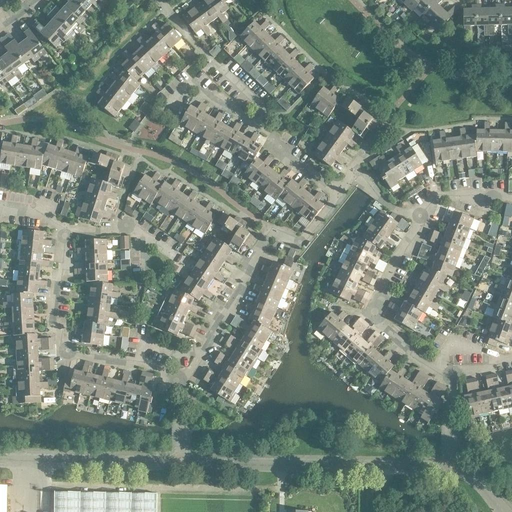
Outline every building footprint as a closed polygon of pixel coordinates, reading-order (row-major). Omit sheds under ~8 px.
[(87,11),(74,0),(65,0),(69,3),(65,7),(82,23),(84,20),(81,17),(87,11)] [(96,8),(98,5),(92,0),(74,0),(87,11),(92,4),(96,8)] [(212,22),(218,18),(221,16),(208,0),(205,0),(199,5),(212,22)] [(221,21),(225,18),(223,14),(229,9),(225,4),(224,4),(221,0),(208,0),(221,16),(218,18),(221,21)] [(407,0),(404,4),(412,11),(422,0),(407,0)] [(422,0),(412,11),(412,12),(415,8),(423,15),(437,0),(422,0)] [(437,0),(423,15),(431,23),(443,10),(438,6),(443,0),(437,0)] [(121,10),(128,17),(136,8),(129,2),(121,10)] [(51,3),(47,7),(72,30),(78,24),(80,25),(82,23),(65,7),(61,12),(51,3)] [(212,22),(199,5),(183,17),(196,35),(202,30),(207,37),(212,33),(206,27),(212,22)] [(477,27),(476,6),(472,6),(472,10),(464,10),(465,37),(470,37),(470,27),(477,27)] [(476,6),(477,27),(484,26),(484,36),(489,36),(488,9),(481,10),(481,6),(476,6)] [(488,9),(489,36),(494,36),(494,26),(501,26),(500,6),(496,6),(496,9),(488,9)] [(500,6),(501,26),(508,26),(508,36),(511,35),(511,8),(505,9),(505,6),(500,6)] [(53,21),(49,25),(66,40),(68,38),(67,36),(72,30),(47,7),(43,12),(53,21)] [(447,14),(443,10),(431,23),(439,30),(453,15),(458,10),(454,7),(447,14)] [(64,43),(66,40),(49,25),(45,29),(35,20),(31,25),(56,48),(62,41),(64,43)] [(262,29),(260,27),(255,22),(240,38),(247,45),(262,29)] [(28,39),(24,43),(37,61),(47,54),(44,50),(25,24),(20,28),(28,39)] [(159,26),(155,30),(157,33),(159,31),(174,47),(182,40),(167,24),(161,29),(159,26)] [(255,52),(270,37),(264,31),(267,29),(263,25),(260,27),(262,29),(247,45),(255,52)] [(152,38),(167,54),(174,47),(159,31),(157,33),(152,38)] [(277,44),(275,42),(270,37),(255,52),(262,59),(277,44)] [(167,54),(152,38),(146,43),(144,40),(140,44),(142,47),(144,45),(159,61),(167,54)] [(269,66),(284,51),(279,46),(281,43),(277,39),(275,42),(277,44),(262,59),(269,66)] [(40,65),(37,61),(24,43),(19,46),(15,41),(10,44),(25,64),(31,59),(37,67),(40,65)] [(21,73),(18,69),(25,64),(10,44),(5,48),(9,53),(4,57),(18,75),(21,79),(23,78),(20,74),(21,73)] [(137,52),(152,68),(159,61),(144,45),(142,47),(137,52)] [(189,61),(198,56),(196,51),(187,55),(189,61)] [(291,58),(289,56),(284,51),(269,66),(277,73),(291,58)] [(129,54),(125,58),(127,61),(129,59),(144,75),(152,68),(137,52),(132,57),(129,54)] [(284,80),(299,65),(293,60),(296,57),(292,53),(289,56),(291,58),(277,73),(284,80)] [(0,71),(5,78),(8,82),(15,77),(18,81),(21,79),(18,75),(4,57),(0,60),(0,71)] [(136,82),(144,75),(129,59),(127,61),(122,66),(125,70),(126,70),(136,82)] [(306,72),(304,70),(299,65),(284,80),(291,87),(306,72)] [(308,74),(311,71),(307,67),(304,70),(306,72),(291,87),(299,95),(314,80),(308,74)] [(112,80),(115,82),(117,80),(134,93),(140,85),(136,82),(126,70),(125,70),(119,78),(116,75),(112,80)] [(0,88),(8,82),(5,78),(0,71),(0,88)] [(170,92),(185,78),(180,72),(164,85),(170,92)] [(115,82),(111,88),(128,101),(134,93),(117,80),(115,82)] [(106,94),(103,92),(100,96),(103,98),(104,96),(121,109),(128,101),(111,88),(106,94)] [(319,111),(332,94),(330,92),(323,88),(311,105),(319,111)] [(332,94),(319,111),(328,118),(338,104),(340,100),(334,96),(337,93),(332,89),(330,92),(332,94)] [(351,131),(355,134),(360,138),(366,129),(372,133),(378,124),(366,115),(371,109),(360,101),(357,105),(344,95),(340,100),(338,104),(359,120),(351,131)] [(115,118),(121,109),(104,96),(103,98),(98,104),(115,118)] [(278,97),(275,100),(284,108),(287,105),(278,97)] [(28,109),(37,102),(34,98),(25,104),(28,109)] [(155,106),(159,101),(155,98),(151,103),(155,106)] [(18,116),(19,115),(28,109),(25,104),(15,111),(18,116)] [(180,125),(189,130),(200,111),(197,110),(191,106),(180,125)] [(202,113),(204,109),(199,106),(197,110),(200,111),(189,130),(198,135),(209,116),(202,113)] [(318,116),(306,114),(304,125),(316,128),(318,116)] [(215,120),(209,116),(198,135),(207,140),(217,121),(215,120)] [(222,120),(217,117),(215,120),(217,121),(207,140),(204,144),(208,146),(210,142),(216,145),(226,127),(220,123),(222,120)] [(134,132),(140,125),(135,121),(129,128),(134,132)] [(351,140),(355,134),(351,131),(338,121),(332,130),(349,142),(351,140)] [(226,127),(216,145),(224,150),(235,132),(233,130),(226,127)] [(238,133),(240,130),(235,127),(233,130),(235,132),(224,150),(233,155),(244,137),(238,133)] [(490,131),(490,127),(484,127),(484,131),(487,131),(487,152),(497,153),(497,131),(490,131)] [(351,140),(349,142),(332,130),(326,138),(343,151),(347,145),(351,147),(354,142),(351,140)] [(473,135),(476,157),(477,157),(476,152),(487,152),(487,131),(484,131),(477,131),(477,135),(473,135)] [(505,131),(497,131),(497,153),(507,153),(508,131),(505,131)] [(466,133),(460,134),(461,137),(463,137),(466,158),(476,157),(473,135),(466,137),(466,133)] [(446,139),(446,136),(440,136),(441,140),(443,140),(446,161),(456,160),(453,138),(446,139)] [(250,140),(244,137),(233,155),(242,160),(253,142),(250,140)] [(257,140),(252,137),(250,140),(253,142),(242,160),(251,166),(252,166),(256,157),(262,147),(255,143),(257,140)] [(461,137),(453,138),(456,160),(466,158),(463,137),(461,137)] [(337,159),(339,157),(343,151),(326,138),(320,146),(337,159)] [(180,139),(179,147),(189,147),(189,140),(180,139)] [(11,144),(14,144),(11,166),(21,167),(24,146),(17,145),(17,141),(12,140),(11,144)] [(436,163),(446,161),(443,140),(441,140),(433,141),(436,163)] [(11,144),(4,143),(0,164),(7,165),(11,166),(14,144),(11,144)] [(32,143),(31,147),(34,148),(31,169),(41,170),(42,166),(47,150),(37,148),(38,144),(32,143)] [(57,144),(56,148),(59,148),(52,169),(62,172),(68,152),(61,149),(63,146),(57,144)] [(49,145),(47,150),(42,166),(52,169),(59,148),(56,148),(49,145)] [(24,146),(21,167),(31,169),(34,148),(31,147),(24,146)] [(339,157),(337,159),(320,146),(313,155),(331,167),(335,161),(339,163),(342,159),(339,157)] [(403,148),(398,152),(400,155),(402,153),(414,171),(423,166),(411,147),(405,152),(403,148)] [(77,150),(75,154),(78,155),(71,175),(82,178),(87,163),(88,158),(81,156),(82,152),(77,150)] [(68,152),(62,172),(71,175),(78,155),(75,154),(68,152)] [(88,158),(87,163),(112,171),(108,184),(113,186),(118,187),(121,177),(128,179),(131,168),(117,164),(120,157),(107,152),(106,157),(90,152),(88,158)] [(197,156),(206,161),(208,158),(199,152),(197,156)] [(400,155),(394,159),(405,177),(414,171),(402,153),(400,155)] [(252,166),(251,166),(244,175),(252,182),(266,165),(263,163),(256,157),(252,166)] [(388,162),(386,159),(381,162),(383,166),(385,164),(397,182),(405,177),(394,159),(388,162)] [(268,167),(270,164),(266,160),(263,163),(266,165),(252,182),(260,188),(273,171),(268,167)] [(399,185),(397,182),(385,164),(383,166),(378,169),(382,176),(380,177),(383,181),(385,180),(391,189),(399,185)] [(279,176),(273,171),(260,188),(268,195),(281,178),(279,176)] [(0,183),(0,184),(7,186),(7,185),(9,175),(4,174),(2,173),(0,183)] [(284,180),(286,177),(282,173),(279,176),(281,178),(268,195),(276,201),(279,197),(289,184),(284,180)] [(145,175),(133,193),(142,199),(154,181),(152,180),(145,175)] [(152,180),(154,181),(142,199),(151,205),(154,201),(163,187),(162,187),(156,183),(159,180),(154,177),(152,180)] [(108,184),(92,179),(89,189),(109,195),(110,193),(113,186),(108,184)] [(289,184),(279,197),(287,204),(300,187),(298,185),(292,180),(289,184)] [(238,185),(230,181),(227,187),(234,191),(238,185)] [(302,189),(305,186),(300,182),(298,185),(300,187),(287,204),(295,210),(308,193),(302,189)] [(162,187),(163,187),(154,201),(159,204),(162,206),(174,189),(171,187),(165,183),(162,187)] [(171,187),(174,189),(162,206),(170,212),(182,194),(176,190),(178,187),(174,184),(171,187)] [(109,195),(89,189),(86,198),(106,205),(108,198),(112,199),(114,194),(110,193),(109,195)] [(408,199),(416,194),(414,190),(406,196),(408,199)] [(314,198),(308,193),(295,210),(303,216),(316,200),(314,198)] [(191,200),(188,198),(182,194),(170,212),(179,218),(191,200)] [(188,198),(191,200),(179,218),(187,223),(199,205),(193,201),(195,198),(191,195),(188,198)] [(321,198),(316,195),(314,198),(316,200),(303,216),(311,223),(324,206),(318,202),(321,198)] [(106,205),(86,198),(83,208),(103,215),(104,212),(106,205)] [(71,204),(65,203),(61,215),(66,217),(71,204)] [(205,210),(199,205),(187,223),(196,229),(208,211),(205,210)] [(205,210),(208,211),(196,229),(205,235),(214,221),(216,217),(210,213),(212,209),(208,206),(205,210)] [(103,215),(83,208),(79,218),(100,225),(102,217),(106,219),(107,213),(104,212),(103,215)] [(229,247),(233,250),(238,253),(244,244),(249,248),(255,238),(243,230),(247,224),(236,217),(234,221),(220,212),(216,217),(214,221),(236,236),(229,247)] [(381,212),(375,221),(393,233),(397,227),(403,232),(409,224),(399,217),(395,222),(381,212)] [(447,218),(445,223),(449,224),(450,222),(470,229),(474,220),(454,212),(451,219),(447,218)] [(145,225),(149,230),(155,225),(150,220),(145,225)] [(388,239),(393,233),(375,221),(369,229),(387,241),(388,239)] [(449,224),(446,231),(466,239),(470,229),(450,222),(449,224)] [(377,247),(376,247),(380,250),(385,244),(388,246),(391,241),(388,239),(387,241),(369,229),(361,240),(377,247)] [(43,243),(44,240),(45,233),(23,230),(22,241),(43,243)] [(431,230),(429,236),(463,248),(466,239),(446,231),(444,238),(441,237),(442,234),(431,230)] [(120,250),(130,250),(130,236),(120,237),(120,250)] [(442,243),(439,250),(459,258),(463,248),(429,236),(427,241),(438,245),(439,242),(442,243)] [(361,240),(357,237),(352,247),(372,256),(373,254),(376,247),(377,247),(361,240)] [(229,256),(233,250),(229,247),(215,238),(209,247),(227,259),(229,256)] [(43,246),(47,246),(48,241),(44,240),(43,243),(22,241),(21,251),(42,253),(43,246)] [(82,249),(82,254),(86,254),(86,251),(107,251),(107,240),(85,241),(86,249),(82,249)] [(229,256),(227,259),(209,247),(204,255),(222,267),(226,261),(229,263),(232,258),(229,256)] [(370,259),(374,261),(376,256),(373,254),(372,256),(352,247),(348,256),(367,266),(370,259)] [(291,249),(287,257),(292,259),(296,251),(291,249)] [(436,257),(433,256),(431,261),(434,263),(435,260),(456,268),(459,258),(439,250),(436,257)] [(42,261),(42,253),(21,251),(20,261),(41,264),(42,261)] [(86,254),(86,262),(108,261),(107,251),(86,251),(86,254)] [(130,259),(130,252),(120,252),(120,260),(130,259)] [(217,273),(222,267),(204,255),(198,264),(216,276),(217,273)] [(364,272),(367,266),(348,256),(343,265),(376,281),(378,276),(368,271),(366,273),(364,272)] [(267,267),(265,273),(268,274),(270,271),(289,280),(293,270),(295,271),(297,265),(286,260),(283,266),(274,262),(271,269),(267,267)] [(447,276),(452,277),(456,268),(435,260),(434,263),(432,270),(431,270),(447,276)] [(41,266),(45,267),(45,261),(42,261),(41,264),(20,261),(19,271),(40,274),(41,266)] [(86,269),(82,269),(83,275),(87,275),(86,272),(108,271),(108,261),(86,262),(86,269)] [(217,273),(216,276),(198,264),(192,272),(210,284),(214,278),(217,280),(221,275),(217,273)] [(373,287),(376,281),(343,265),(339,274),(358,284),(361,277),(364,279),(363,281),(373,287)] [(431,270),(432,270),(427,267),(422,276),(441,287),(439,290),(443,292),(446,287),(442,285),(447,276),(431,270)] [(39,281),(40,274),(19,271),(18,282),(39,284),(39,281)] [(87,282),(92,282),(108,284),(108,271),(86,272),(87,275),(87,282)] [(269,274),(266,281),(285,289),(289,280),(270,271),(268,274),(269,274)] [(210,284),(192,272),(187,281),(205,293),(206,290),(210,284)] [(355,291),(358,284),(339,274),(334,283),(334,284),(367,300),(369,294),(359,289),(357,292),(355,291)] [(436,296),(439,290),(441,287),(422,276),(417,285),(436,296)] [(33,293),(33,294),(38,294),(39,287),(43,287),(43,281),(39,281),(39,284),(18,282),(16,295),(33,293)] [(205,293),(187,281),(179,292),(195,298),(195,299),(199,301),(203,295),(206,297),(209,292),(206,290),(205,293)] [(263,288),(259,286),(257,291),(260,293),(262,290),(281,299),(285,289),(266,281),(263,288)] [(108,284),(92,282),(90,293),(112,295),(111,298),(116,299),(116,293),(112,292),(113,285),(108,284)] [(334,284),(334,283),(333,282),(328,292),(349,303),(352,296),(355,297),(353,300),(364,305),(367,300),(334,284)] [(432,302),(436,296),(417,285),(412,294),(431,305),(429,307),(433,309),(436,304),(432,302)] [(503,292),(500,299),(511,303),(511,292),(504,289),(505,286),(501,285),(499,290),(503,292)] [(179,292),(175,290),(171,299),(190,308),(191,306),(195,299),(195,298),(179,292)] [(261,293),(258,300),(277,308),(281,299),(262,290),(260,293),(261,293)] [(16,295),(12,295),(12,303),(12,305),(34,304),(33,294),(33,293),(16,295)] [(111,305),(111,298),(112,295),(90,293),(89,303),(111,305)] [(423,312),(423,313),(425,314),(429,307),(431,305),(412,294),(407,303),(423,312)] [(189,311),(192,312),(195,307),(191,306),(190,308),(171,299),(166,297),(162,306),(186,317),(189,311)] [(496,308),(511,314),(511,303),(500,299),(497,306),(496,308)] [(255,306),(251,305),(249,310),(253,311),(254,309),(273,317),(277,308),(258,300),(255,306)] [(491,309),(493,304),(484,300),(483,303),(488,305),(487,308),(491,309)] [(407,303),(405,302),(401,308),(398,306),(395,311),(398,313),(399,311),(418,321),(423,313),(423,312),(407,303)] [(8,303),(8,309),(12,308),(13,316),(34,314),(34,304),(12,305),(12,303),(8,303)] [(110,313),(111,305),(89,303),(88,313),(109,315),(109,318),(113,319),(114,313),(110,313)] [(511,314),(496,308),(497,306),(493,304),(491,309),(495,311),(493,318),(495,319),(511,325),(511,314)] [(183,324),(186,317),(162,306),(158,316),(162,318),(195,333),(198,327),(187,323),(186,325),(183,324)] [(268,330),(268,329),(273,317),(254,309),(253,311),(253,312),(250,319),(254,321),(254,320),(268,330)] [(413,331),(418,321),(399,311),(398,313),(394,320),(413,331)] [(84,322),(84,323),(108,326),(114,326),(114,323),(109,321),(109,318),(109,315),(88,313),(87,323),(84,322)] [(340,320),(338,318),(332,313),(316,330),(325,338),(326,336),(340,320)] [(13,326),(35,325),(34,314),(13,316),(13,323),(13,326)] [(342,321),(344,319),(340,315),(338,318),(340,320),(326,336),(333,342),(347,326),(342,321)] [(468,320),(462,317),(459,325),(465,328),(468,320)] [(195,333),(162,318),(158,327),(177,336),(181,329),(183,330),(182,333),(193,338),(195,333)] [(353,331),(347,326),(333,342),(341,349),(365,322),(361,318),(353,327),(355,329),(353,331)] [(511,325),(495,319),(491,328),(511,336),(511,333),(511,325)] [(240,328),(244,330),(247,325),(243,323),(242,325),(233,320),(230,325),(239,330),(240,328)] [(244,330),(247,332),(248,330),(267,341),(272,332),(268,329),(268,330),(254,320),(254,321),(250,327),(247,325),(244,330)] [(369,326),(365,322),(341,349),(339,350),(347,357),(363,340),(357,335),(359,333),(361,335),(369,326)] [(35,335),(35,325),(13,326),(13,323),(9,323),(9,329),(13,329),(14,336),(16,336),(35,335)] [(83,330),(80,330),(79,335),(83,336),(83,333),(104,336),(106,326),(108,326),(84,323),(83,330)] [(511,339),(511,333),(511,336),(491,328),(488,338),(486,337),(484,343),(496,348),(498,342),(507,346),(510,338),(511,339)] [(247,332),(243,338),(261,350),(267,341),(248,330),(247,332)] [(368,345),(363,340),(347,357),(355,364),(357,363),(356,363),(380,335),(376,331),(368,340),(370,342),(368,345)] [(103,346),(104,336),(83,333),(83,336),(82,343),(103,346)] [(16,346),(53,344),(53,338),(41,339),(41,342),(38,342),(38,334),(35,335),(16,336),(16,346)] [(228,334),(225,339),(256,358),(261,350),(243,338),(239,344),(237,343),(238,340),(228,334)] [(385,339),(380,335),(356,363),(357,363),(364,369),(378,353),(373,348),(375,346),(377,348),(385,339)] [(236,349),(232,355),(252,368),(258,359),(256,358),(225,339),(222,344),(232,350),(234,348),(236,349)] [(53,350),(53,344),(16,346),(17,356),(39,355),(38,348),(41,348),(41,351),(53,350)] [(217,351),(214,356),(245,376),(247,377),(252,368),(232,355),(228,362),(226,360),(228,358),(217,351)] [(384,358),(378,353),(364,369),(372,376),(386,360),(384,358)] [(39,363),(39,355),(17,356),(17,366),(54,365),(54,359),(42,359),(42,362),(39,363)] [(388,362),(391,359),(386,355),(384,358),(386,360),(372,376),(382,385),(391,370),(391,371),(394,367),(388,362)] [(225,366),(221,373),(240,384),(245,376),(214,356),(211,361),(221,368),(223,365),(225,366)] [(54,370),(54,365),(17,366),(13,367),(14,377),(40,376),(39,368),(42,368),(42,371),(54,370)] [(207,368),(204,373),(234,393),(240,384),(221,373),(218,379),(215,377),(217,375),(207,368)] [(88,374),(89,370),(83,369),(82,372),(85,373),(80,394),(90,396),(95,375),(88,374)] [(70,392),(80,394),(85,373),(82,372),(75,370),(72,381),(66,379),(63,391),(70,393),(70,392)] [(391,371),(391,370),(382,385),(379,389),(388,394),(400,376),(397,375),(391,371)] [(402,378),(404,374),(400,371),(397,375),(400,376),(388,394),(397,400),(408,382),(402,378)] [(415,386),(408,382),(397,400),(406,405),(425,374),(420,371),(414,382),(416,383),(415,386)] [(142,387),(135,385),(129,406),(139,409),(148,374),(142,372),(140,384),(142,385),(142,387)] [(236,394),(234,393),(204,373),(200,378),(211,385),(212,382),(215,384),(210,390),(230,403),(236,394)] [(108,379),(109,375),(103,374),(102,377),(105,378),(100,399),(110,401),(115,380),(108,379)] [(154,375),(148,374),(139,409),(138,412),(147,414),(150,403),(151,404),(153,398),(151,398),(153,390),(147,389),(148,386),(151,387),(154,375)] [(430,377),(425,374),(406,405),(414,411),(426,393),(419,389),(421,386),(424,388),(430,377)] [(497,374),(491,376),(499,411),(509,409),(504,388),(497,389),(496,387),(499,386),(497,374)] [(102,377),(95,375),(90,396),(100,399),(105,378),(102,377)] [(40,383),(40,376),(14,377),(13,377),(14,386),(16,386),(18,386),(18,387),(40,386),(40,383)] [(499,411),(491,376),(486,377),(488,389),(491,388),(491,391),(484,392),(489,413),(499,411)] [(129,406),(135,385),(128,384),(128,380),(123,379),(122,382),(125,383),(120,404),(129,406)] [(479,415),(489,413),(484,392),(477,394),(476,391),(479,390),(477,379),(471,380),(479,415)] [(48,383),(44,383),(44,388),(48,388),(48,386),(57,385),(57,380),(48,380),(48,383)] [(122,382),(115,380),(110,401),(120,404),(125,383),(122,382)] [(479,417),(479,415),(471,380),(466,381),(468,393),(471,392),(471,395),(464,397),(469,419),(479,417)] [(432,396),(426,393),(414,411),(422,416),(423,416),(442,385),(437,382),(431,392),(434,394),(432,396)] [(44,383),(40,383),(40,386),(18,387),(18,386),(16,386),(16,387),(17,397),(13,397),(13,404),(41,403),(40,389),(44,388),(44,383)] [(423,416),(422,416),(421,418),(429,423),(435,414),(436,415),(439,410),(437,409),(442,402),(437,399),(438,397),(441,399),(447,388),(442,385),(423,416)] [(0,511),(155,511),(156,494),(54,492),(53,511),(5,511),(6,487),(0,487),(0,511)]
